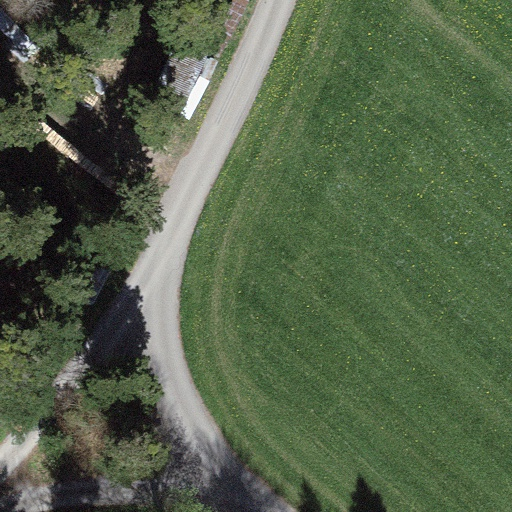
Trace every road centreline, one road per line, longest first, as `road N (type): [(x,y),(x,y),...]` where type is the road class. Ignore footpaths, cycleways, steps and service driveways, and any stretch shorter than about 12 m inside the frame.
road 1 (unclassified): [(255,511),(186,419),(160,329),(179,220),(276,0)]
road 2 (track): [(0,466),(63,393),(179,220)]
road 3 (track): [(246,505),(165,490),(101,490),(5,511)]
